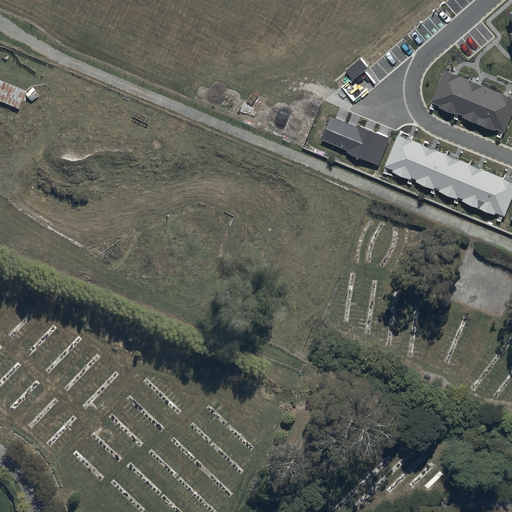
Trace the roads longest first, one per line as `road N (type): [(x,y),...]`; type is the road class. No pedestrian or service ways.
road 1 (track): [(511,242),(0,17)]
road 2 (residential): [(511,158),(431,125),(410,91),(426,54),(489,0)]
